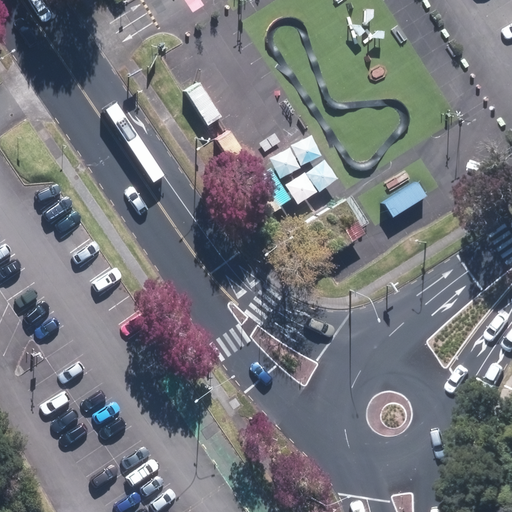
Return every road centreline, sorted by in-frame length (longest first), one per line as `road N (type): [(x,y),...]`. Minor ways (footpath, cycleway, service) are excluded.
road 1 (secondary): [(19,0),(206,272)]
road 2 (secondary): [(321,415),(232,337),(206,272)]
road 3 (secondary): [(206,272),(290,320),(365,349)]
road 4 (primary): [(388,345),(511,248)]
